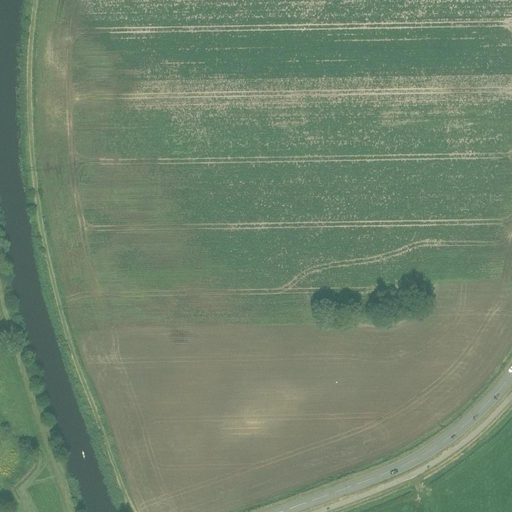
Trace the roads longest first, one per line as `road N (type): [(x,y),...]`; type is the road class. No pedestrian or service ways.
road 1 (tertiary): [(279,511),(439,445),(511,370)]
road 2 (track): [(0,283),(72,511)]
